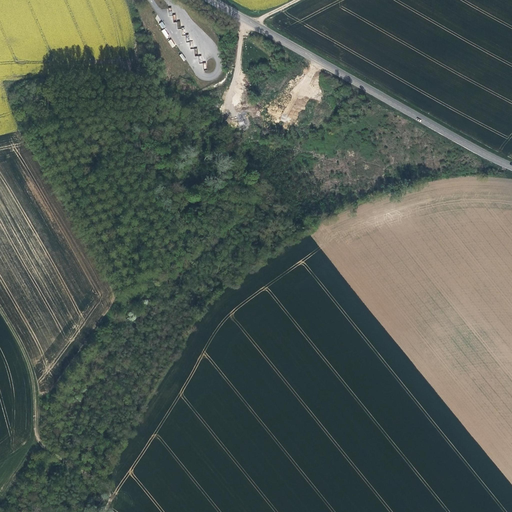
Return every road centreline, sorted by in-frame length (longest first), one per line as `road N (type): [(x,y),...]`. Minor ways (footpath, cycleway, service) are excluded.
road 1 (secondary): [(211,0),(511,166)]
road 2 (track): [(103,511),(106,485),(37,439),(30,370),(0,309)]
